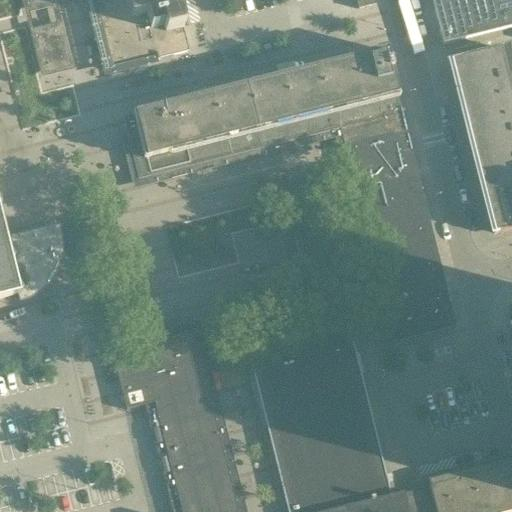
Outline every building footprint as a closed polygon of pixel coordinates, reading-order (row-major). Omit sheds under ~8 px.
[(22,0),(25,9),(52,2),(51,0),(22,0)] [(92,0),(111,72),(189,53),(183,30),(184,29),(180,13),(179,14),(177,6),(175,0),(92,0)] [(355,0),(358,10),(374,6),(372,0),(355,0)] [(511,28),(511,0),(431,0),(441,39),(440,39),(442,46),(511,28)] [(41,73),(68,66),(59,29),(31,36),(41,73)] [(501,50),(456,61),(457,62),(462,84),(467,104),(489,188),(486,188),(494,220),(488,221),(492,237),(498,236),(511,232),(511,70),(509,59),(503,60),(503,58),(503,57),(502,55),(501,50)] [(138,181),(190,168),(340,130),(401,115),(386,52),(366,57),(366,58),(199,99),(122,119),(138,181)] [(344,147),(352,180),(414,165),(406,131),(344,147)] [(414,165),(352,180),(360,213),(422,198),(414,165)] [(422,198),(360,213),(369,248),(431,232),(422,198)] [(88,262),(115,255),(106,218),(79,225),(88,262)] [(1,232),(0,228),(0,299),(17,296),(19,302),(29,299),(36,295),(43,290),(48,285),(53,278),(57,271),(60,264),(62,256),(62,248),(61,236),(58,221),(1,232)] [(431,232),(369,248),(378,283),(440,268),(439,265),(431,232)] [(440,268),(378,283),(386,318),(448,302),(440,268)] [(283,276),(246,286),(253,313),(290,304),(283,276)] [(104,326),(131,319),(122,282),(95,289),(104,326)] [(448,302),(386,318),(393,344),(455,328),(448,302)] [(393,511),(390,498),(348,327),(246,352),(286,511),(393,511)] [(111,353),(121,394),(148,387),(145,374),(199,361),(192,333),(111,353)] [(199,361),(145,374),(148,387),(121,394),(125,411),(145,406),(145,407),(207,391),(199,361)] [(207,391),(145,407),(150,429),(212,413),(207,391)] [(212,413),(150,429),(156,453),(218,438),(212,413)] [(218,438),(156,453),(163,478),(225,462),(218,438)] [(429,488),(435,511),(501,511),(511,509),(511,461),(428,482),(429,488)] [(225,462),(163,478),(169,502),(231,486),(225,462)] [(230,511),(237,510),(231,486),(169,502),(171,511),(230,511)] [(435,511),(429,488),(390,498),(393,511),(435,511)]
